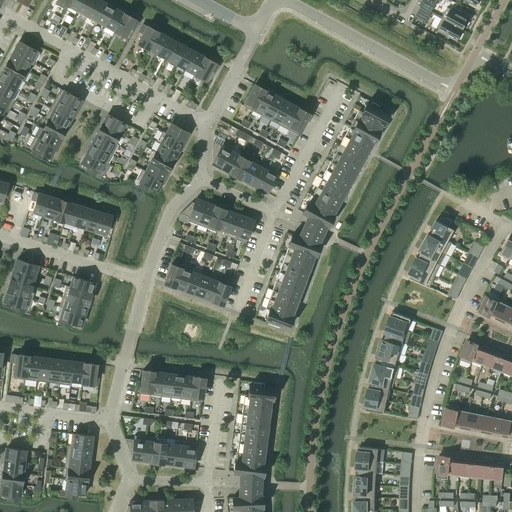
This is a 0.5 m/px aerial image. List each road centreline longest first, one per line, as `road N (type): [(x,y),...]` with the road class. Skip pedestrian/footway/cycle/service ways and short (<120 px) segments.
road 1 (residential): [(418,511),(438,369),(504,226)]
road 2 (residential): [(455,92),(288,1),(272,4),(255,32)]
road 3 (residential): [(154,98),(139,125),(57,80),(70,52)]
road 4 (residential): [(147,280),(0,237)]
road 5 (residential): [(147,280),(110,422)]
road 6 (residential): [(273,212),(337,94)]
